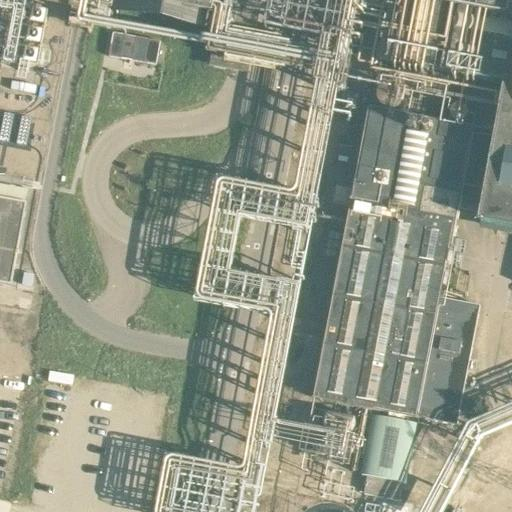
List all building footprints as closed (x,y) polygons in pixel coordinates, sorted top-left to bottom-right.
[(122,0),(121,6),(212,22),(215,0),(219,0),(207,68),(225,72),(239,0),(122,0)] [(511,0),(400,0),(388,65),(508,87),(489,189),(483,222),(511,226),(511,0)] [(315,400),(457,427),(480,308),(438,300),(472,131),(370,112),(315,400)] [(339,147),(351,149),(353,138),(340,136),(339,147)] [(0,184),(0,284),(16,287),(29,189),(0,184)] [(363,496),(399,503),(402,485),(367,478),(363,496)]
